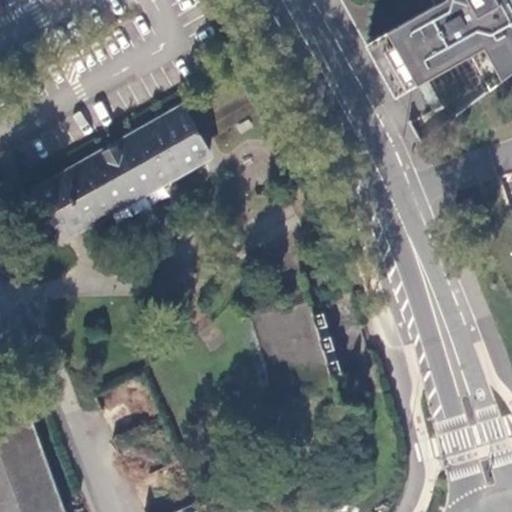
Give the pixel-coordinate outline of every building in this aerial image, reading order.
[(511,0),(434,0),(437,5),(365,45),(396,100),(468,59),(487,93),(511,72),(511,0)] [(62,234),(104,211),(147,187),(208,153),(184,111),(37,193),(62,234)] [(147,187),(104,211),(110,223),(153,199),(147,187)] [(457,205),(466,221),(480,213),(471,197),(457,205)] [(246,320),(268,397),(337,376),(335,363),(325,366),(322,355),(331,352),(326,339),(318,342),(315,332),(323,330),(320,316),(311,319),(307,303),(246,320)] [(0,511),(59,511),(30,416),(0,425),(0,511)]
